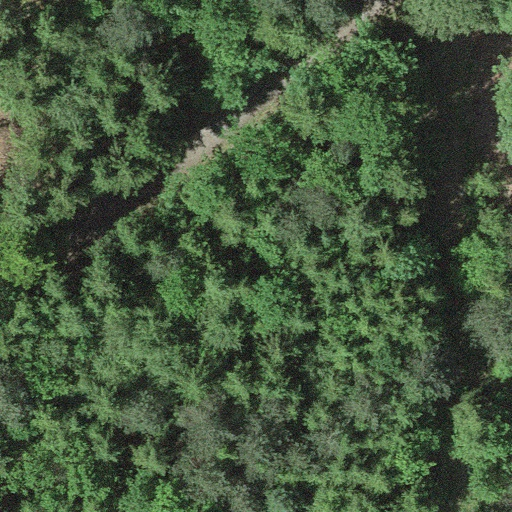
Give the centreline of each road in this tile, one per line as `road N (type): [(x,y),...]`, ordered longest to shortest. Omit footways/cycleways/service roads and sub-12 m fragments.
road 1 (track): [(116,181),(362,0)]
road 2 (track): [(0,240),(116,181)]
